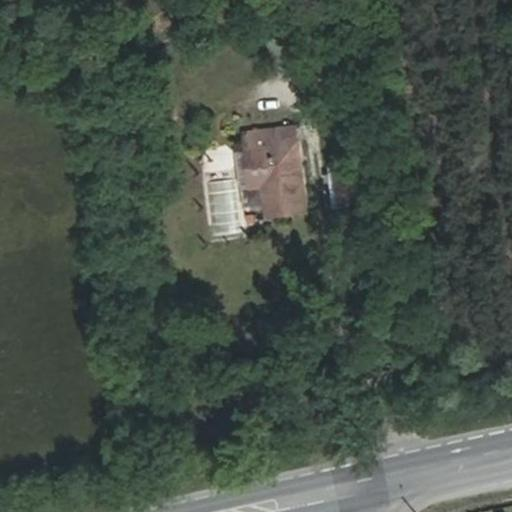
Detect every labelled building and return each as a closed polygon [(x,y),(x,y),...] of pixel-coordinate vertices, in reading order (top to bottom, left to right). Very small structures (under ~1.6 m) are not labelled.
[(301,61),(301,22),(272,22),(271,60),(301,61)] [(344,88),(339,48),(314,52),(317,80),(330,77),(332,90),(344,88)] [(330,77),(317,80),(318,92),(332,90),(330,77)] [(293,138),(279,141),(282,160),(296,156),(293,138)] [(282,160),(279,141),(247,149),(257,200),(270,197),(276,229),(310,220),(296,156),(282,160)] [(330,162),(332,207),(346,207),(344,161),(330,162)]
